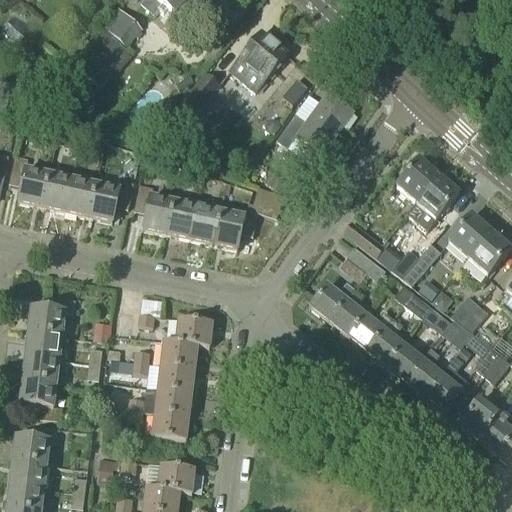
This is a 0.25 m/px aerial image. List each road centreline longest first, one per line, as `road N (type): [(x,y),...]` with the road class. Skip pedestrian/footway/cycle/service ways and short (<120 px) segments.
road 1 (residential): [(501,511),(255,313)]
road 2 (residential): [(255,313),(416,96)]
road 3 (residential): [(255,313),(227,292),(0,243)]
road 4 (residential): [(224,511),(255,313)]
road 5 (primary): [(416,96),(310,0)]
road 6 (primary): [(511,185),(416,96)]
